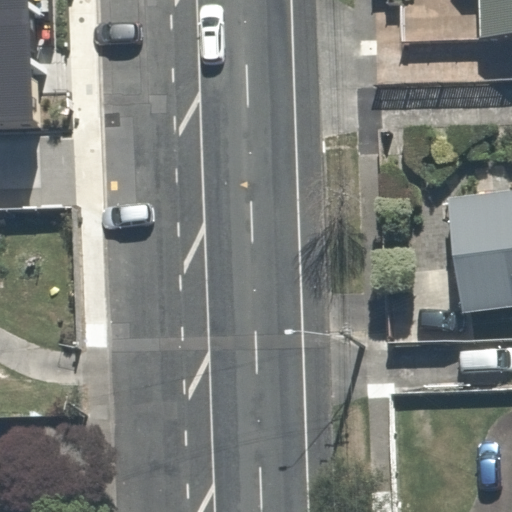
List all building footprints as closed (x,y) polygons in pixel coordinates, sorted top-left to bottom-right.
[(27,0),(0,0),(0,14),(28,14),(27,0)] [(511,0),(478,0),(480,39),(511,38),(511,0)] [(28,14),(0,14),(0,70),(30,70),(28,14)] [(30,70),(0,70),(0,122),(31,122),(30,70)] [(511,191),(450,197),(464,313),(511,307),(511,191)]
